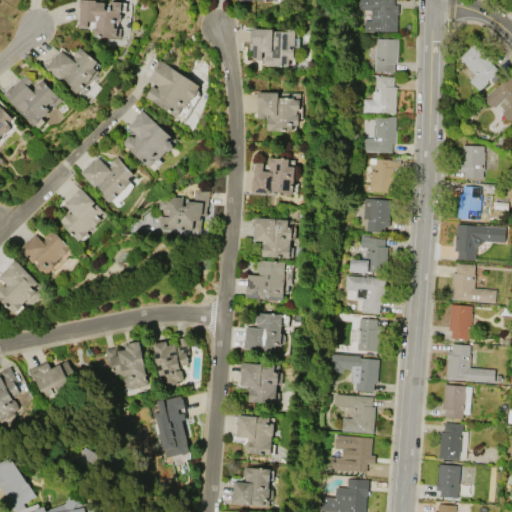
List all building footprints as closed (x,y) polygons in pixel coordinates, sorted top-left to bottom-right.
[(116,37),(95,37),(95,34),(93,34),(93,28),(95,28),(95,21),(87,21),(87,27),(78,27),(79,8),(78,8),(78,0),(100,0),(122,1),(121,20),(119,20),(119,23),(114,22),(114,28),(116,28),(116,37)] [(357,0),(394,0),(394,4),(398,5),(397,14),(396,32),(363,31),(363,20),(371,20),(371,9),(357,9),(357,0)] [(294,29),(293,59),(288,59),(288,67),(264,66),(265,51),(261,51),(261,59),(252,59),(253,44),(251,44),(252,27),(294,29)] [(393,71),(374,71),(374,45),(376,45),(376,38),(397,39),(397,63),(393,63),(393,71)] [(475,42),(493,60),(491,63),(497,69),(486,81),(488,82),(479,90),(469,81),(475,74),(459,58),(475,42)] [(45,68),(55,55),(55,56),(60,50),(70,58),(79,47),(97,61),(92,67),(97,70),(80,92),(79,91),(77,93),(45,68)] [(200,85),(197,89),(198,90),(192,99),(191,98),(185,108),(182,107),(176,116),(145,96),(151,86),(156,88),(157,85),(148,80),(156,65),(159,60),(200,85)] [(34,125),(3,94),(11,87),(12,88),(25,74),(31,81),(27,85),(32,91),(34,88),(41,80),(59,97),(51,105),(48,102),(45,105),(48,109),(46,112),(46,113),(34,125)] [(511,119),(511,120),(509,119),(508,121),(502,115),(503,114),(502,112),(507,106),(501,101),(495,107),(493,105),(491,107),(485,101),(487,99),(485,97),(495,87),(496,88),(508,75),(511,78),(511,119)] [(375,76),(393,77),(393,86),(396,86),(395,113),(362,112),(362,99),(371,99),(372,91),(373,91),(373,86),(375,86),(375,76)] [(257,92),(299,93),(299,110),(297,110),(297,113),(299,113),(298,124),(292,124),(292,131),(266,130),(266,119),(257,119),(257,92)] [(0,106),(12,118),(7,123),(9,125),(9,129),(6,132),(1,132),(1,134),(0,135),(0,106)] [(124,144),(124,141),(128,136),(132,136),(134,137),(136,134),(127,126),(136,117),(135,116),(141,109),(170,135),(166,139),(172,144),(173,147),(170,150),(166,151),(158,159),(157,158),(149,166),(124,144)] [(395,117),(395,143),(391,143),(391,153),(361,152),(361,138),(373,138),(373,125),(374,125),(374,116),(395,117)] [(483,145),(483,152),(484,152),(484,170),(483,170),(483,178),(465,177),(465,171),(461,171),(461,163),(462,163),(462,145),(483,145)] [(116,156),(133,173),(128,178),(131,181),(111,201),(110,200),(108,202),(101,195),(104,193),(96,185),(94,187),(80,172),(92,161),(93,161),(97,157),(107,166),(110,164),(109,163),(116,156)] [(294,166),(292,195),(282,194),(282,192),(270,191),(270,193),(251,192),(252,177),(253,177),(254,162),(263,163),(262,171),(268,171),(269,166),(266,166),(267,157),(289,158),(288,166),(294,166)] [(363,190),(363,183),(369,184),(370,166),(372,166),(372,163),(365,163),(365,158),(399,160),(399,171),(392,170),(391,192),(363,190)] [(457,217),(459,193),(462,194),(462,185),(480,186),(480,190),(481,190),(479,219),(457,217)] [(101,219),(78,240),(62,224),(63,223),(60,220),(70,211),(63,204),(72,196),(72,195),(80,187),(94,202),(91,205),(96,210),(99,207),(103,211),(98,216),(101,219)] [(200,230),(159,227),(160,216),(169,217),(170,209),(158,208),(159,199),(168,200),(168,196),(183,198),(182,205),(186,206),(187,200),(193,201),(194,190),(209,191),(207,215),(199,214),(199,219),(201,219),(200,230)] [(384,232),(366,230),(367,219),(362,218),(364,198),(389,200),(388,217),(389,217),(389,226),(384,226),(384,232)] [(293,220),(292,227),(295,228),(294,239),(290,239),(288,258),(261,256),(262,240),(253,239),(254,228),(255,217),(293,220)] [(476,248),(475,260),(457,258),(457,251),(454,251),(456,223),(505,227),(504,242),(484,241),(476,248)] [(18,248),(26,241),(27,242),(35,233),(43,240),(45,238),(44,236),(50,230),(54,234),(55,233),(70,247),(62,256),(61,256),(56,261),(57,262),(44,275),(34,265),(37,262),(35,260),(33,262),(18,248)] [(387,247),(384,273),(366,271),(366,272),(349,270),(350,258),(361,259),(362,248),(359,248),(360,235),(385,237),(384,246),(387,247)] [(284,261),(282,299),(245,297),(247,274),(256,274),(257,261),(259,261),(259,259),(284,261)] [(38,293),(30,301),(27,299),(21,305),(23,307),(16,314),(14,312),(13,313),(0,300),(0,286),(3,283),(5,285),(6,284),(0,277),(0,275),(15,260),(41,285),(35,291),(38,293)] [(495,302),(450,299),(452,272),(455,272),(456,263),(474,264),(473,287),(496,289),(495,302)] [(378,313),(360,312),(361,298),(354,298),(355,290),(343,289),(344,275),(384,277),(382,303),(379,303),(378,313)] [(450,304),(471,305),(469,339),(451,338),(451,330),(448,330),(450,304)] [(257,312),(282,314),(281,324),(280,324),(279,334),(280,334),(279,345),(275,344),(274,351),(243,348),(245,327),(256,328),(257,323),(254,319),(254,315),(257,312)] [(378,351),(357,349),(359,317),(377,319),(377,324),(381,325),(380,336),(379,336),(378,351)] [(181,380),(177,381),(177,383),(170,385),(169,383),(160,385),(154,352),(155,352),(153,343),(186,337),(189,351),(186,352),(189,363),(179,365),(180,369),(181,371),(183,377),(181,380)] [(123,385),(120,372),(113,374),(110,364),(108,365),(105,348),(118,345),(119,350),(124,349),(123,344),(138,341),(148,385),(130,389),(129,386),(125,387),(123,385)] [(493,382),(446,378),(446,376),(447,359),(446,359),(447,350),(451,350),(451,343),(469,344),(469,353),(470,354),(469,367),(494,369),(493,382)] [(330,353),(360,356),(360,357),(379,359),(377,384),(373,384),(373,391),(355,390),(355,381),(351,381),(352,368),(342,368),(342,371),(329,370),(330,353)] [(28,369),(46,360),(51,368),(67,360),(76,378),(71,380),(75,388),(49,401),(44,392),(42,393),(36,381),(34,382),(28,369)] [(273,365),(273,370),(281,371),(280,384),(276,384),(275,390),(276,390),(275,404),(247,402),(249,386),(239,386),(241,362),(273,365)] [(0,419),(0,376),(2,375),(0,371),(10,367),(17,381),(15,383),(20,393),(13,396),(18,407),(12,410),(14,414),(7,418),(7,416),(0,419)] [(442,408),(444,384),(471,386),(469,414),(463,413),(462,417),(444,416),(445,408),(442,408)] [(373,433),(341,430),(342,417),(351,418),(352,406),(334,405),(335,393),(372,396),(372,406),(375,406),(373,433)] [(189,451),(165,457),(163,449),(161,450),(160,443),(161,443),(152,401),(182,395),(184,407),(178,409),(179,413),(184,412),(185,419),(182,420),(189,451)] [(247,442),(247,437),(236,436),(238,415),(273,418),(270,454),(246,452),(244,449),(244,443),(247,442)] [(438,458),(440,432),(444,432),(444,422),(462,424),(461,431),(467,431),(465,458),(459,457),(459,459),(438,458)] [(375,455),(374,463),(367,463),(366,471),(330,469),(331,456),(342,457),(342,448),(334,448),(335,434),(372,437),(371,454),(375,455)] [(12,511),(16,511),(0,478),(0,462),(15,455),(38,494),(25,502),(28,508),(41,503),(42,507),(50,505),(52,509),(70,503),(74,495),(105,511),(12,511)] [(458,498),(440,496),(440,490),(435,489),(436,480),(437,481),(439,464),(460,466),(459,472),(460,472),(458,498)] [(245,467),(269,468),(268,503),(263,503),(263,505),(232,504),(233,481),(244,481),(244,479),(243,476),(243,469),(245,467)] [(366,495),(365,511),(350,511),(321,510),(322,495),(334,496),(335,486),(346,487),(347,478),(368,480),(367,495),(366,495)]
